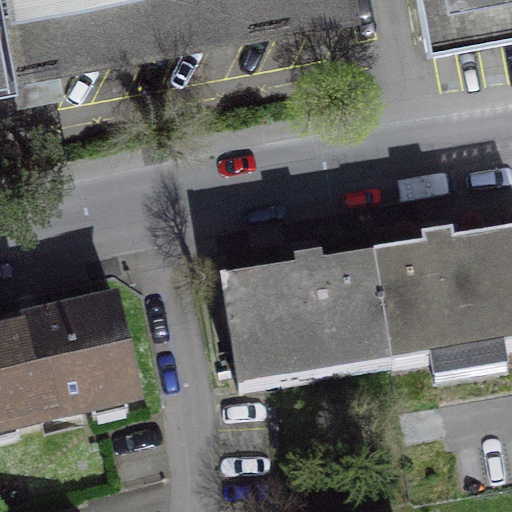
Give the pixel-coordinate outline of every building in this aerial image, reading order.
[(0,0),(0,73),(350,8),(348,0),(0,0)] [(511,0),(421,0),(429,45),(511,30),(511,0)] [(421,252),(373,260),(391,370),(511,350),(511,235),(451,246),(449,237),(420,241),(421,252)] [(294,272),(220,284),(238,394),(391,370),(373,260),(321,269),(319,260),(304,262),(293,264),(294,272)] [(0,431),(138,400),(116,306),(47,323),(46,319),(33,322),(20,325),(21,328),(0,333),(0,431)]
